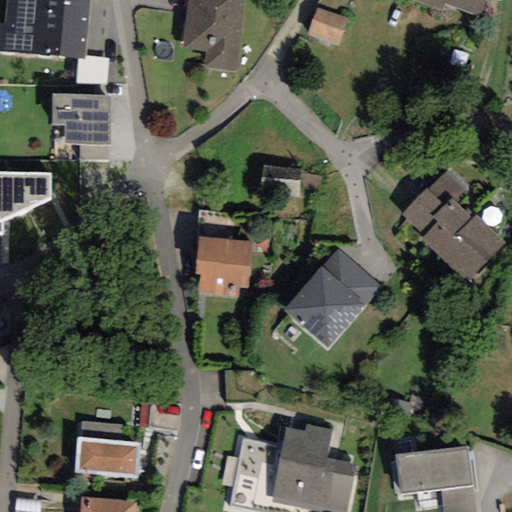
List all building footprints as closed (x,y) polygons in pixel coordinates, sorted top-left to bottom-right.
[(89,0),(6,0),(4,28),(0,27),(0,58),(77,64),(84,65),(85,58),(89,0)] [(244,0),(189,0),(183,53),(206,56),(204,71),(236,74),(244,0)] [(411,0),(410,4),(443,16),(445,10),(478,21),(485,0),(411,0)] [(321,15),(312,36),(339,48),(348,26),(321,15)] [(109,61),(85,58),(84,65),(77,64),(74,101),(105,100),(109,61)] [(74,101),(53,101),(53,130),(65,130),(65,150),(112,149),(110,100),(105,100),(74,101)] [(84,168),(84,185),(104,185),(104,168),(84,168)] [(265,170),(263,195),(299,197),(300,172),(265,170)] [(472,195),(447,171),(403,218),(427,240),(423,244),(471,287),(507,248),(462,206),(472,195)] [(51,179),(0,178),(0,225),(51,203),(51,179)] [(252,246),(198,241),(195,279),(199,280),(197,297),(236,301),(237,291),(248,292),(252,246)] [(337,252),(283,316),(328,353),(382,289),(337,252)] [(287,431),(272,504),(310,511),(346,511),(356,467),(326,461),(332,432),(307,427),(305,434),(287,431)] [(77,441),(74,478),(137,483),(140,447),(77,441)] [(470,450),(395,460),(401,501),(441,495),(475,491),(470,450)] [(477,511),(475,491),(441,495),(443,511),(477,511)] [(134,511),(135,506),(81,502),(80,511),(134,511)]
